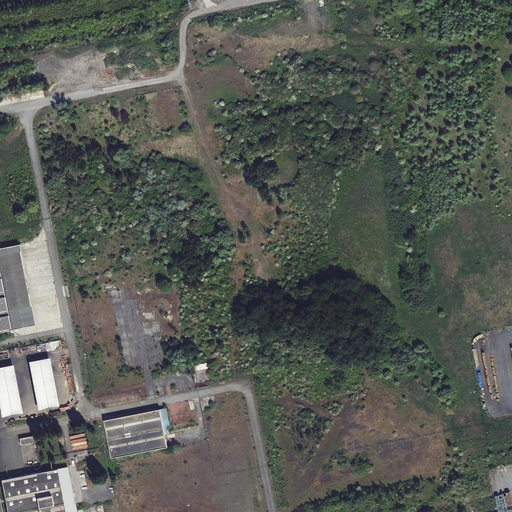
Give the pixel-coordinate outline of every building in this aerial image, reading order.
[(0,252),(0,267),(9,308),(30,304),(18,249),(0,252)] [(0,329),(13,327),(9,308),(0,267),(0,329)] [(51,277),(32,279),(33,290),(53,288),(51,277)] [(29,361),(36,409),(57,406),(50,358),(29,361)] [(13,364),(0,366),(0,414),(0,416),(21,412),(13,364)] [(157,420),(161,419),(163,419),(158,400),(153,401),(157,420)] [(162,426),(161,419),(157,420),(153,401),(97,413),(105,451),(161,438),(159,427),(162,426)] [(28,431),(13,434),(14,439),(29,436),(28,431)] [(20,445),(35,441),(33,435),(19,438),(20,445)] [(65,511),(65,506),(69,505),(64,479),(55,480),(54,475),(63,473),(60,461),(0,473),(0,497),(2,511),(65,511)]
